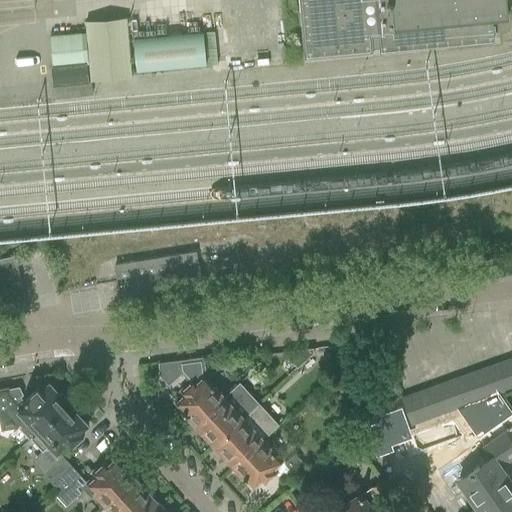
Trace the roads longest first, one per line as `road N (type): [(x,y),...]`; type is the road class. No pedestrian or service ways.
road 1 (tertiary): [(60,342),(511,297)]
road 2 (residential): [(216,511),(60,342)]
